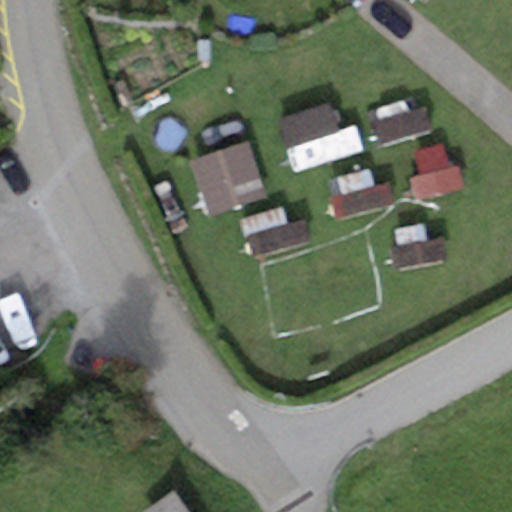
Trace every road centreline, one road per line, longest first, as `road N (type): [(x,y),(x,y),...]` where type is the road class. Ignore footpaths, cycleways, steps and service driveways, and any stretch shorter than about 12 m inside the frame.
road 1 (residential): [(35,0),(57,99),(95,195),(254,485)]
road 2 (residential): [(511,342),(254,485)]
